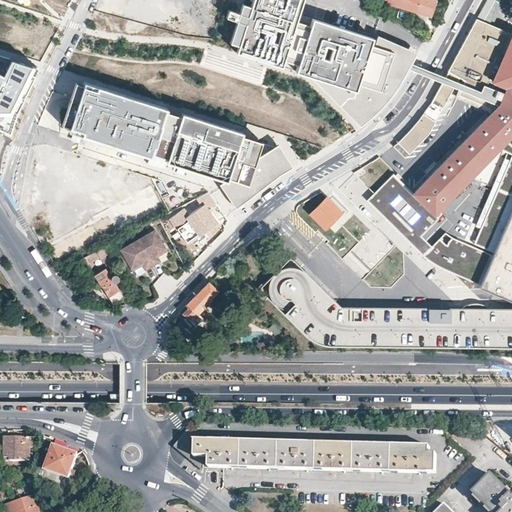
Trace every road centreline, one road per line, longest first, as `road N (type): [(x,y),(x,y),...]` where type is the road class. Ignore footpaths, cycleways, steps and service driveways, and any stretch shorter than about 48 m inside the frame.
road 1 (primary): [(0,391),(511,396)]
road 2 (tertiary): [(469,0),(394,124),(246,223),(148,324)]
road 3 (primary): [(150,440),(194,416),(511,415)]
road 4 (primary): [(511,367),(415,358),(183,357),(150,343)]
road 5 (unknown): [(336,275),(355,274),(390,232),(409,225),(495,264),(503,272),(497,298)]
road 6 (residential): [(0,192),(84,0)]
road 7 (tertiary): [(0,220),(54,301),(118,328)]
